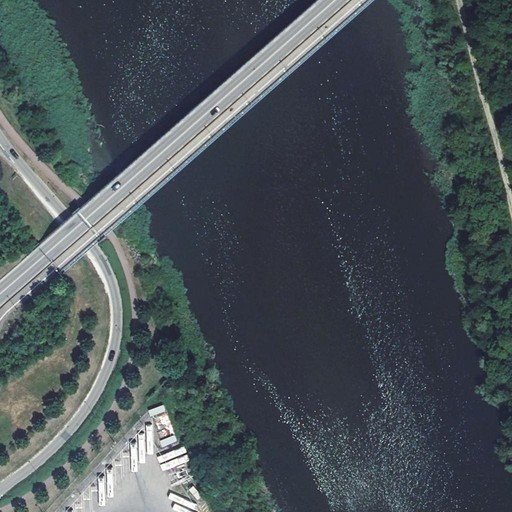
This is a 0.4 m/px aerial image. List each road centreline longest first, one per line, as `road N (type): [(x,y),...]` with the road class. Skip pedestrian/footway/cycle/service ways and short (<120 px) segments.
road 1 (primary): [(0,292),(333,0)]
road 2 (secondary): [(0,490),(73,426),(98,388),(116,327),(102,264),(0,136)]
road 3 (track): [(455,0),(511,208)]
